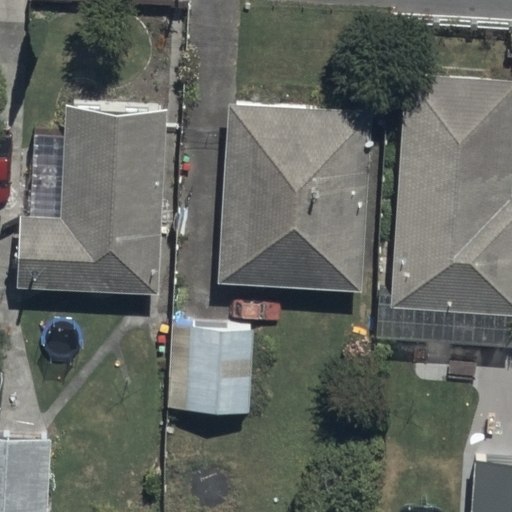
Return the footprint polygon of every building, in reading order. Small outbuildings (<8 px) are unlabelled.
[(511,57),(407,51),(392,291),(511,298),(511,57)] [(368,93),(232,84),(220,257),(355,266),(368,93)] [(155,277),(164,96),(57,90),(52,197),(27,196),(23,271),(155,277)] [(247,400),(249,315),(172,313),(170,398),(247,400)] [(49,511),(49,425),(0,425),(0,511),(49,511)] [(511,511),(511,450),(471,449),(469,511),(511,511)]
